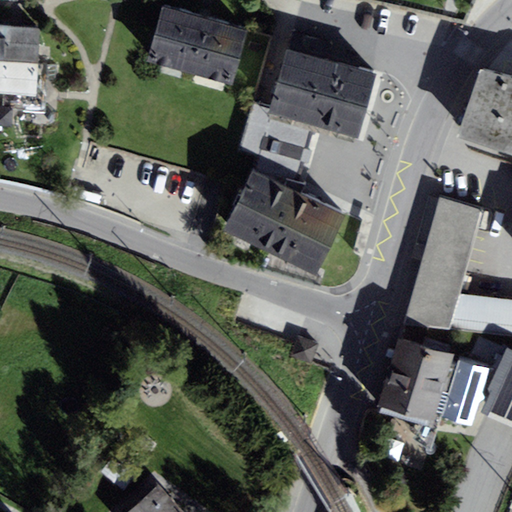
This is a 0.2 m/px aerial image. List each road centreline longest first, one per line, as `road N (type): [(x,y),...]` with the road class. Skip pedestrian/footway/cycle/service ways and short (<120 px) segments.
road 1 (residential): [(0,199),(368,324)]
road 2 (tertiary): [(368,324),(431,114),(469,52),(511,9)]
road 3 (tertiary): [(308,511),(368,324)]
